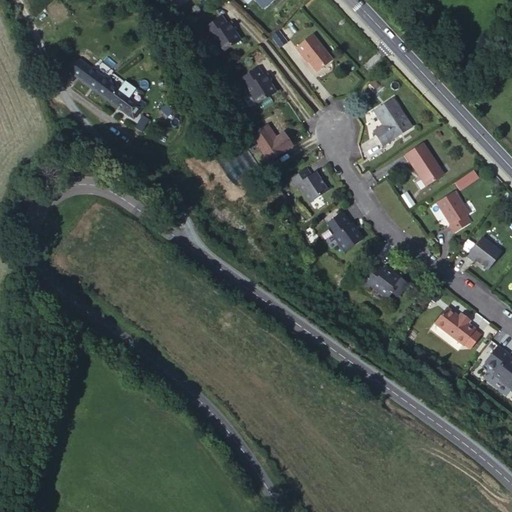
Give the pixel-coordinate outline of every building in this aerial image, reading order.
[(221,12),(203,22),(208,31),(212,29),(221,46),(240,35),(234,24),(237,22),(233,15),(225,19),(221,12)] [(315,26),(297,38),(307,54),(310,52),(320,67),(336,55),(315,26)] [(281,31),(272,35),(277,46),(286,41),(281,31)] [(68,75),(107,101),(116,89),(77,62),(68,75)] [(263,65),(245,77),(251,86),(255,84),(263,98),(282,86),(277,77),(279,75),(275,69),(268,73),(263,65)] [(135,101),(116,89),(107,101),(133,119),(144,103),(137,98),(135,101)] [(396,95),(378,108),(386,121),(376,128),(385,141),(413,123),(396,95)] [(166,103),(160,108),(165,113),(171,108),(166,103)] [(143,119),(136,131),(143,135),(150,123),(143,119)] [(268,120),(254,129),(271,156),(296,141),(288,127),(276,134),(268,120)] [(425,142),(407,153),(427,185),(445,174),(425,142)] [(307,163),(290,174),(295,182),(299,179),(311,198),(328,187),(317,171),(313,174),(307,163)] [(474,169),(453,181),(458,189),(479,177),(474,169)] [(457,192),(437,203),(450,224),(447,226),(452,233),(471,224),(466,215),(469,213),(457,192)] [(342,209),(328,218),(336,230),(334,232),(344,247),(363,234),(352,218),(350,221),(342,209)] [(480,237),(466,256),(473,262),(476,259),(487,269),(500,251),(480,237)] [(369,258),(356,274),(367,284),(370,280),(386,294),(391,289),(396,293),(405,282),(392,269),(390,272),(382,265),(381,267),(372,258),(371,259),(369,258)] [(439,293),(433,288),(427,295),(433,300),(439,293)] [(446,304),(432,322),(460,344),(461,343),(473,327),(474,326),(468,321),(471,318),(461,310),(458,314),(446,304)] [(479,332),(473,327),(461,343),(467,348),(479,332)] [(495,346),(481,362),(492,371),(490,375),(496,380),(495,382),(506,390),(511,382),(511,364),(503,358),(506,355),(495,346)]
